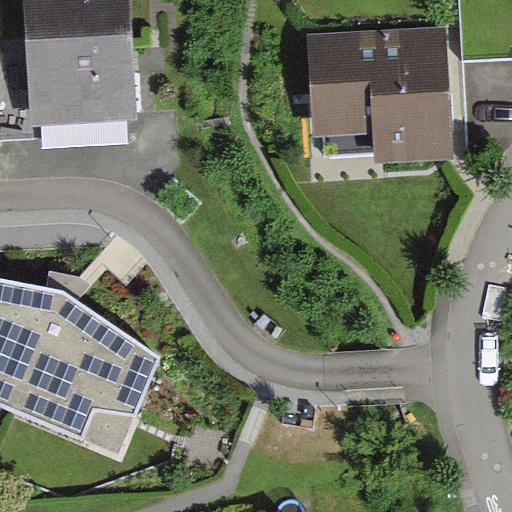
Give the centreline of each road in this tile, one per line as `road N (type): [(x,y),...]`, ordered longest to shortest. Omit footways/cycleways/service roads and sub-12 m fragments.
road 1 (residential): [(469,369),(297,375),(255,357),(228,333),(158,225),(120,200),(91,193),(0,196)]
road 2 (residential): [(469,369),(511,220)]
road 3 (residential): [(502,511),(469,369)]
